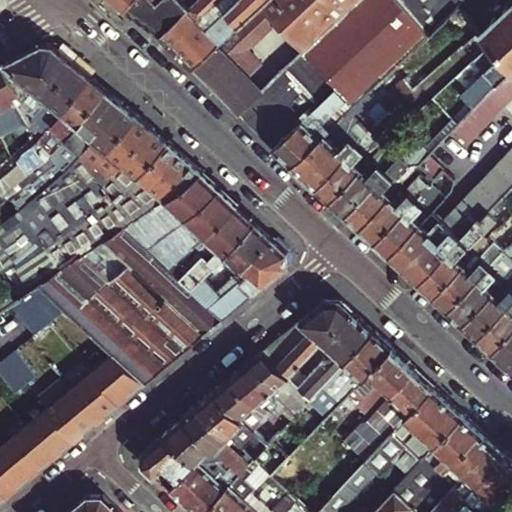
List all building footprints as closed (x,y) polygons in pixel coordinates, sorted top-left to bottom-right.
[(131,0),(126,6),(162,32),(191,5),(186,0),(131,0)] [(162,32),(195,64),(262,0),(195,0),(191,5),(162,32)] [(262,0),(195,64),(240,110),(262,89),(248,75),(262,62),(247,47),(272,24),(272,22),(269,19),(272,16),(303,50),(355,0),(262,0)] [(414,16),(400,0),(355,0),(303,50),(262,89),(240,110),(275,145),(414,16)] [(400,0),(414,16),(430,35),(443,23),(459,9),(462,6),(464,0),(400,0)] [(511,0),(481,28),(493,41),(504,53),(511,62),(511,0)] [(481,28),(462,6),(459,9),(443,23),(464,44),(481,28)] [(430,35),(414,16),(275,145),(293,162),(326,132),(337,121),(430,35)] [(52,123),(92,74),(55,42),(43,41),(2,63),(20,90),(14,93),(18,103),(31,127),(38,123),(33,114),(37,110),(52,123)] [(493,88),(511,69),(511,62),(504,53),(474,82),(486,95),(493,88)] [(2,63),(0,63),(0,112),(18,103),(14,93),(20,90),(2,63)] [(511,69),(493,88),(506,103),(511,110),(511,144),(506,151),(509,155),(511,158),(511,69)] [(340,145),(326,132),(293,162),(317,185),(376,122),(385,114),(425,79),(419,72),(411,79),(409,75),(366,112),(347,131),(350,135),(340,145)] [(105,85),(92,74),(52,123),(41,136),(44,149),(40,154),(43,157),(32,166),(0,191),(0,206),(20,191),(57,161),(48,153),(105,85)] [(105,85),(48,153),(57,161),(20,191),(27,200),(64,170),(123,100),(105,85)] [(493,88),(486,95),(442,138),(458,153),(506,103),(493,88)] [(139,113),(123,100),(64,170),(27,200),(17,208),(26,219),(98,161),(139,113)] [(155,127),(139,113),(98,161),(26,219),(36,232),(112,173),(114,175),(131,154),(155,127)] [(398,127),(385,114),(376,122),(317,185),(331,198),(390,135),(394,132),(398,127)] [(350,135),(347,131),(337,121),(326,132),(340,145),(350,135)] [(131,154),(114,175),(131,188),(171,140),(155,127),(131,154)] [(409,146),(394,132),(390,135),(331,198),(347,213),(409,146)] [(409,146),(347,213),(361,226),(420,162),(431,150),(418,138),(409,146)] [(203,170),(171,140),(131,188),(114,175),(106,184),(117,194),(86,216),(104,242),(126,228),(144,214),(149,210),(153,207),(144,199),(156,187),(162,192),(158,197),(161,201),(203,170)] [(43,157),(40,154),(32,144),(22,152),(32,166),(43,157)] [(488,179),(491,182),(503,194),(511,183),(511,158),(509,155),(488,179)] [(361,226),(376,240),(436,176),(420,162),(361,226)] [(449,162),(445,167),(459,179),(459,171),(449,162)] [(436,176),(376,240),(391,253),(421,220),(431,209),(459,179),(445,167),(436,176)] [(221,186),(203,170),(161,201),(153,207),(149,210),(154,216),(159,212),(173,226),(221,186)] [(112,173),(36,232),(47,245),(86,216),(117,194),(106,184),(114,175),(112,173)] [(481,217),(501,196),(503,194),(491,182),(449,227),(440,237),(421,220),(391,253),(419,279),(479,215),(481,217)] [(221,186),(173,226),(163,234),(161,236),(167,242),(179,231),(194,244),(239,202),(221,186)] [(505,200),(501,196),(481,217),(479,215),(419,279),(434,293),(487,235),(483,231),(497,216),(493,212),(505,200)] [(258,219),(239,202),(194,244),(204,253),(186,271),(176,262),(170,267),(192,286),(208,269),(258,219)] [(449,227),(431,209),(421,220),(440,237),(449,227)] [(126,228),(148,248),(161,236),(163,234),(144,214),(126,228)] [(258,219),(208,269),(214,273),(220,267),(230,275),(241,265),(274,234),(258,219)] [(104,242),(206,331),(220,319),(201,303),(206,298),(192,286),(170,267),(159,258),(148,248),(126,228),(104,242)] [(274,234),(241,265),(246,271),(225,290),(210,278),(214,273),(208,269),(192,286),(206,298),(201,303),(220,319),(288,264),(289,248),(274,234)] [(489,234),(487,235),(434,293),(450,308),(505,249),(489,234)] [(176,262),(188,251),(177,240),(159,258),(170,267),(176,262)] [(148,378),(206,331),(104,242),(62,269),(38,284),(114,349),(148,378)] [(464,321),(495,288),(511,270),(511,255),(505,249),(450,308),(464,321)] [(15,299),(33,287),(20,268),(2,280),(15,299)] [(511,270),(495,288),(503,295),(511,285),(511,270)] [(479,335),(511,300),(511,285),(503,295),(495,288),(464,321),(479,335)] [(310,352),(354,308),(342,297),(326,297),(297,322),(307,332),(278,362),(290,374),(310,352)] [(511,300),(479,335),(493,348),(511,328),(511,300)] [(354,308),(310,352),(320,361),(300,383),(312,395),(321,385),(376,328),(354,308)] [(307,332),(297,322),(264,349),(278,362),(307,332)] [(376,328),(321,385),(333,396),(357,370),(364,377),(394,346),(376,328)] [(511,365),(511,328),(493,348),(511,365)] [(22,344),(0,360),(0,361),(19,387),(42,371),(22,344)] [(364,377),(353,388),(361,396),(357,401),(368,411),(370,413),(415,365),(413,363),(394,346),(364,377)] [(0,500),(148,378),(114,349),(94,367),(92,364),(47,401),(49,404),(0,444),(0,500)] [(245,364),(285,402),(295,412),(312,395),(300,383),(290,374),(278,362),(264,349),(245,364)] [(278,407),(285,402),(245,364),(230,377),(269,414),(282,426),(289,418),(278,407)] [(366,455),(435,383),(415,365),(370,413),(367,417),(361,419),(345,436),(366,455)] [(255,426),(269,414),(230,377),(214,389),(255,426)] [(465,411),(435,383),(366,455),(349,473),(313,510),(315,511),(341,511),(379,473),(382,476),(398,459),(411,471),(427,454),(465,411)] [(264,434),(255,426),(214,389),(198,403),(229,432),(236,426),(260,448),(264,444),(259,439),(264,434)] [(345,397),(327,415),(342,429),(359,410),(345,397)] [(198,403),(182,416),(213,445),(223,453),(233,463),(243,472),(251,464),(223,438),(229,432),(198,403)] [(465,411),(427,454),(433,461),(403,493),(397,487),(377,508),(381,511),(407,511),(441,474),(483,428),(465,411)] [(269,414),(255,426),(264,434),(269,439),(271,437),(282,426),(269,414)] [(342,429),(327,415),(309,434),(323,448),(340,431),(342,429)] [(213,445),(182,416),(165,430),(198,459),(206,452),(213,445)] [(447,511),(506,449),(483,428),(441,474),(407,511),(381,511),(377,508),(373,511),(447,511)] [(198,459),(165,430),(143,447),(143,462),(163,480),(171,472),(179,478),(198,459)] [(264,444),(269,439),(264,434),(259,439),(264,444)] [(305,466),(323,448),(309,434),(291,453),(305,466)] [(214,459),(217,459),(223,453),(213,445),(206,452),(214,459)] [(447,511),(478,511),(511,481),(511,454),(506,449),(447,511)] [(233,463),(223,453),(217,459),(218,459),(228,468),(233,463)] [(287,486),(305,466),(291,453),(289,454),(272,472),(286,485),(287,486)] [(229,487),(204,511),(233,511),(259,486),(249,476),(261,463),(257,458),(251,464),(243,472),(229,487)] [(198,459),(179,478),(170,487),(186,502),(213,472),(198,459)] [(213,472),(186,502),(196,511),(204,511),(229,487),(213,472)] [(266,479),(279,492),(286,485),(272,472),(266,479)] [(233,511),(259,511),(261,511),(266,505),(262,501),(270,492),(262,483),(259,486),(233,511)] [(284,511),(288,511),(301,499),(287,486),(286,485),(279,492),(276,496),(284,504),(281,508),(284,511)] [(72,506),(77,511),(124,511),(104,492),(89,493),(72,506)]
